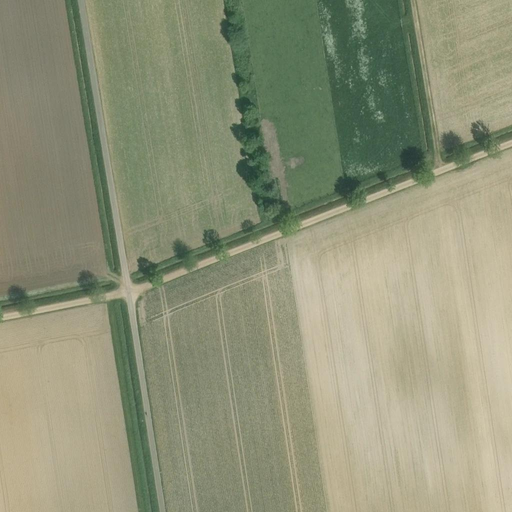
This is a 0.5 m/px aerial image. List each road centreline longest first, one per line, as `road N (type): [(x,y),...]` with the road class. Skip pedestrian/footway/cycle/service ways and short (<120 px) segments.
road 1 (track): [(511,142),(129,292),(0,318)]
road 2 (track): [(81,0),(163,511)]
road 3 (track): [(436,172),(411,0)]
